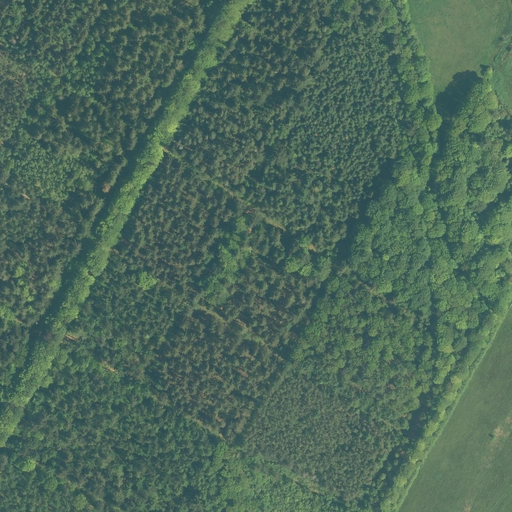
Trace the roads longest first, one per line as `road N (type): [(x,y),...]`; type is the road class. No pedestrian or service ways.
road 1 (track): [(232,0),(0,428)]
road 2 (track): [(99,241),(402,430),(434,377),(433,325)]
road 3 (track): [(355,508),(48,339)]
road 4 (track): [(511,305),(466,273),(449,245),(409,46),(392,0)]
road 5 (track): [(409,135),(336,263),(242,199)]
road 6 (track): [(242,199),(348,0)]
road 7 (track): [(139,389),(242,199)]
road 8 (track): [(236,441),(336,263)]
road 9 (track): [(132,126),(0,35)]
road 10 (track): [(0,446),(117,511)]
